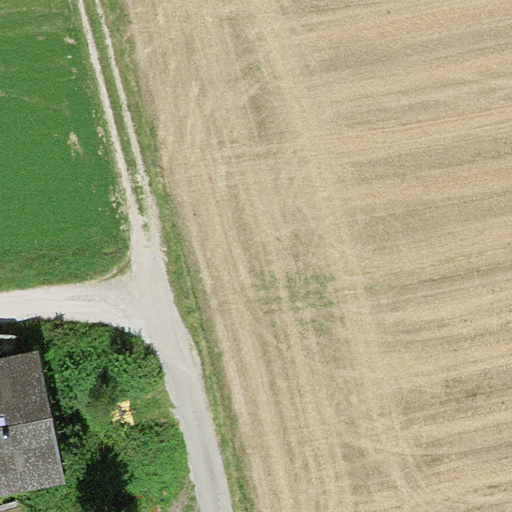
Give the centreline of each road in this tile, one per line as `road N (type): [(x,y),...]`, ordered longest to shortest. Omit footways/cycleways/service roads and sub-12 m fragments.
road 1 (track): [(148,266),(78,0)]
road 2 (residential): [(207,511),(148,266)]
